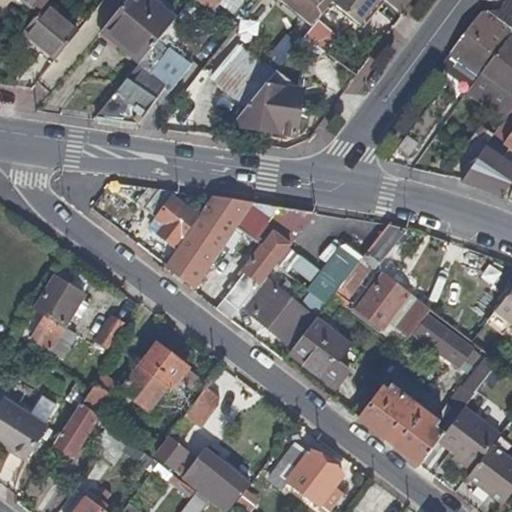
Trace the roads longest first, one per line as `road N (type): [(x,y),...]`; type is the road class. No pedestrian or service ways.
road 1 (residential): [(445,511),(42,206),(6,141)]
road 2 (secondary): [(6,141),(324,180)]
road 3 (residential): [(459,0),(324,180)]
road 4 (secondary): [(324,180),(424,199),(511,228)]
